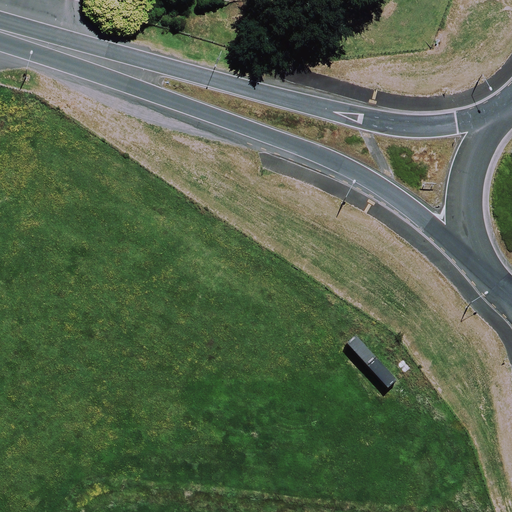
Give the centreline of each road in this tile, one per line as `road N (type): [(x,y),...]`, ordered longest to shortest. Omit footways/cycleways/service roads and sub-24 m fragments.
road 1 (primary): [(480,260),(352,170),(155,95),(115,59)]
road 2 (primary): [(115,59),(369,121),(420,125),(511,111)]
road 3 (primary): [(480,260),(469,220),(471,178),(488,140),(511,116)]
